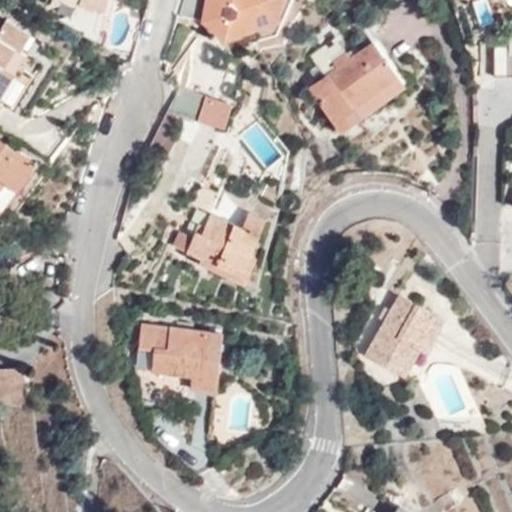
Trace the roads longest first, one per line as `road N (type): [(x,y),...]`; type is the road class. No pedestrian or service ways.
road 1 (residential): [(165,0),(92,245),(89,351),(100,393),(129,445),(219,511)]
road 2 (residential): [(273,511),(304,488),(327,444),(318,264),(320,240),(333,222),(365,206),(404,209),(446,242),(511,334)]
